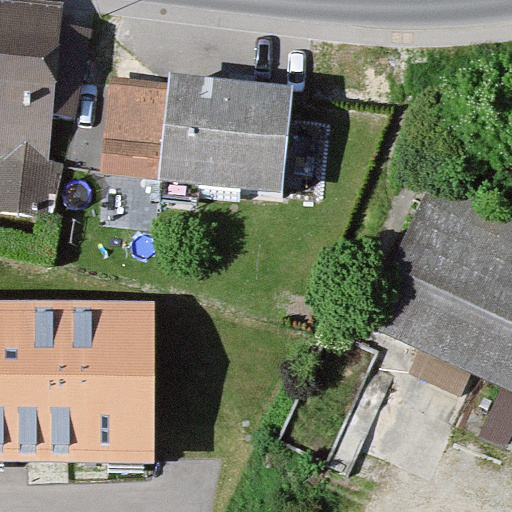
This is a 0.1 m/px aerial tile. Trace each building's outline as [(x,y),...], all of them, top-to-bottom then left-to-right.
[(69,32),(0,24),(0,211),(48,217),(69,32)] [(103,169),(146,170),(148,74),(105,74),(103,169)] [(288,95),(168,88),(162,202),(281,209),(288,95)] [(511,144),(489,174),(511,191),(511,144)] [(511,229),(430,194),(365,344),(511,408),(511,229)] [(150,321),(0,320),(0,469),(149,470),(150,321)]
